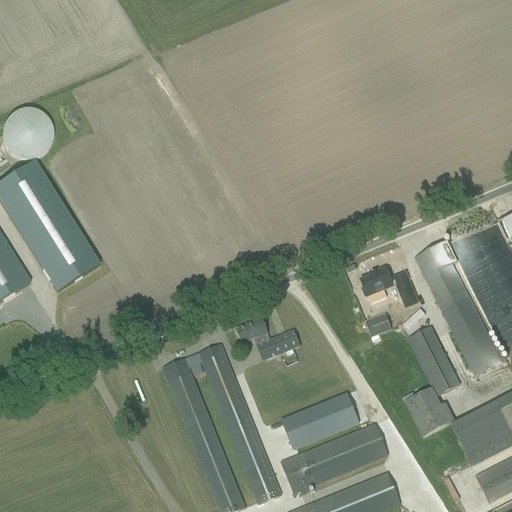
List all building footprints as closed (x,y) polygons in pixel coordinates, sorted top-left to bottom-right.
[(2,133),(2,138),(3,143),(4,148),(7,152),(10,156),(14,159),(18,161),(22,162),(27,163),(32,163),(36,162),(41,160),(45,157),(48,154),(50,150),(52,146),(53,141),(54,137),(53,132),(52,128),(50,124),(47,120),(44,117),(40,114),(35,113),(31,112),(26,112),(21,112),(17,114),(12,117),(9,120),(6,124),(4,129),(2,133)] [(34,164),(0,186),(0,204),(57,295),(99,268),(34,164)] [(511,238),(504,222),(498,225),(508,244),(511,242),(511,238)] [(0,238),(0,304),(30,286),(0,238)] [(457,263),(447,244),(415,260),(475,380),(502,366),(452,266),(457,263)] [(372,277),(359,282),(362,290),(361,293),(363,297),(365,298),(366,299),(367,298),(391,288),(395,287),(397,291),(409,286),(404,275),(392,280),(393,283),(390,284),(384,270),(371,275),(372,277)] [(365,324),(371,339),(391,331),(386,316),(365,324)] [(257,347),(263,363),(300,347),(294,332),(270,342),(262,321),(236,331),(243,349),(250,347),(249,343),(255,341),(257,347)] [(408,341),(437,399),(461,387),(432,329),(408,341)] [(163,370),(219,511),(241,511),(246,510),(189,368),(200,363),(257,506),(281,496),(221,347),(163,370)] [(347,395),(281,422),(293,452),(359,425),(347,395)] [(466,456),(464,457),(468,465),(471,470),(511,448),(511,395),(497,404),(511,433),(466,456)] [(441,408),(413,423),(422,440),(451,426),(455,424),(446,406),(441,408)] [(300,494),(301,497),(309,493),(308,491),(388,458),(375,425),(280,464),(294,497),(300,494)] [(511,459),(475,478),(489,506),(511,494),(511,459)] [(299,511),(384,511),(400,506),(388,476),(299,511)]
